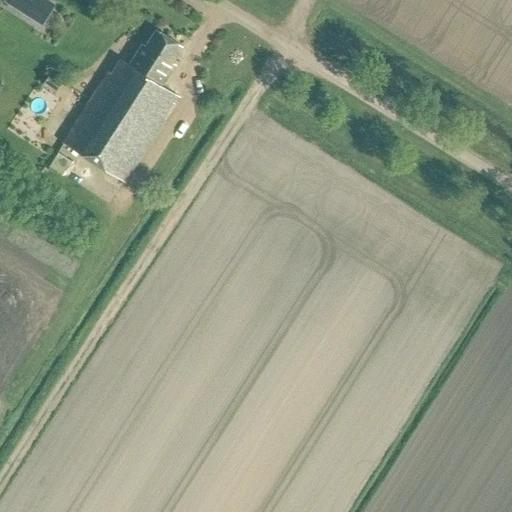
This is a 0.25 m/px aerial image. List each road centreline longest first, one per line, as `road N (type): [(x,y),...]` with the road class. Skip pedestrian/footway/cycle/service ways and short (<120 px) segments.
road 1 (track): [(0,496),(286,45)]
road 2 (unclassified): [(511,186),(212,0)]
